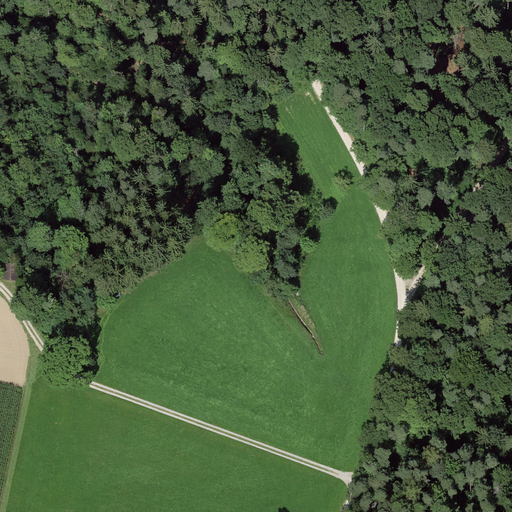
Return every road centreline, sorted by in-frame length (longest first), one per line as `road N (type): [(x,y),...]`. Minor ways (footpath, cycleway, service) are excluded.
road 1 (track): [(254,0),(320,88),(397,257),(403,301),(396,379),(347,511)]
road 2 (track): [(358,480),(61,371),(0,287)]
road 3 (track): [(403,301),(459,215),(511,221)]
